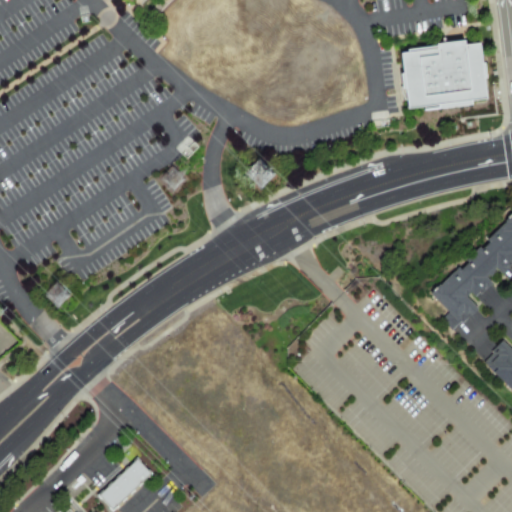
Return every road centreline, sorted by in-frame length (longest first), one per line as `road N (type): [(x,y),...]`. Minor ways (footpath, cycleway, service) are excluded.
road 1 (tertiary): [(163,297),(321,212),(502,159)]
road 2 (tertiary): [(0,463),(149,329),(163,297)]
road 3 (tertiary): [(163,297),(127,300),(0,409)]
